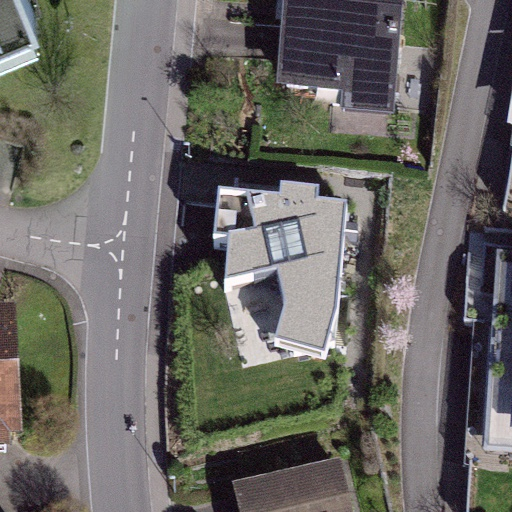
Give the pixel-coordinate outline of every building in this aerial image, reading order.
[(0,0),(0,13),(30,1),(29,0),(0,0)] [(293,31),(288,90),(392,99),(401,0),(287,0),(285,30),(293,31)] [(225,294),(243,369),(335,348),(347,215),(218,204),(214,252),(229,252),(225,294)] [(511,254),(501,253),(488,444),(511,445),(511,254)] [(5,316),(0,316),(0,441),(11,441),(5,316)] [(241,505),(243,511),(343,511),(334,478),(241,505)]
